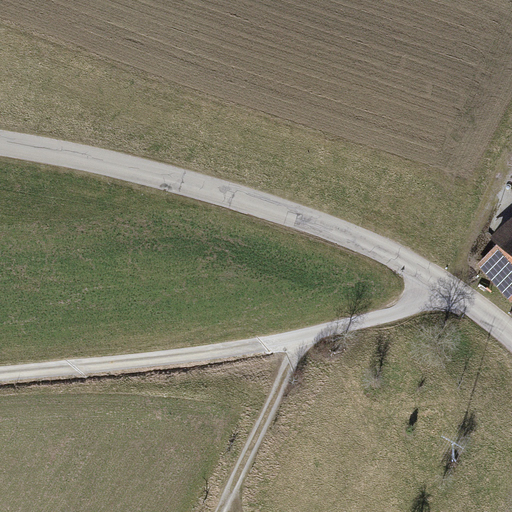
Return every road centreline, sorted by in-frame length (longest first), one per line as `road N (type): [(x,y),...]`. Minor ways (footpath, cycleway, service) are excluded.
road 1 (tertiary): [(0,146),(133,172),(364,242),(445,283),(511,333)]
road 2 (track): [(445,283),(405,309),(303,338),(0,373)]
road 3 (track): [(303,338),(223,511)]
